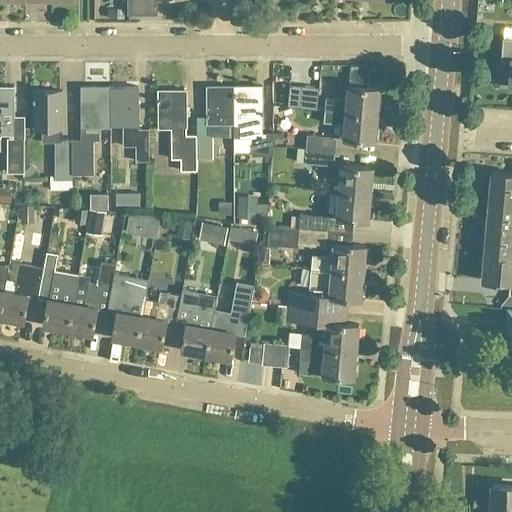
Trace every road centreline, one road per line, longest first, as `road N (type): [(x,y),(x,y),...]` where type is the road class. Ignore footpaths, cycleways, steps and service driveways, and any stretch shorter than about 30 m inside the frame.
road 1 (residential): [(0,51),(443,48)]
road 2 (residential): [(397,430),(0,358)]
road 3 (tertiary): [(424,251),(443,48)]
road 4 (tertiary): [(420,432),(424,251)]
road 5 (tertiary): [(424,251),(397,430)]
